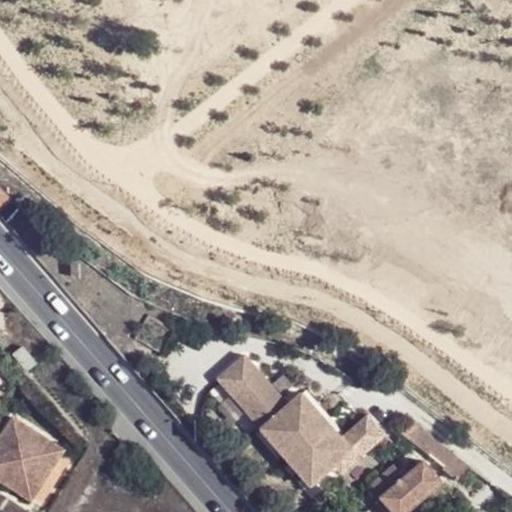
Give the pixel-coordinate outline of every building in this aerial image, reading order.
[(0,212),(13,199),(0,187),(0,212)] [(38,362),(22,344),(14,351),(29,369),(38,362)] [(244,358),(217,382),(312,487),(333,468),(352,452),(341,440),(302,396),(289,408),(244,358)] [(368,417),(341,440),(352,452),(333,468),(341,478),(386,438),(368,417)] [(10,418),(0,434),(0,471),(6,476),(2,483),(24,496),(39,471),(46,475),(61,449),(10,418)] [(459,479),(467,467),(409,423),(400,435),(459,479)] [(399,470),(381,485),(376,490),(382,497),(395,511),(409,511),(443,483),(424,460),(405,476),(399,470)] [(395,465),(377,479),(381,485),(399,470),(395,465)] [(46,475),(39,471),(24,496),(30,501),(46,475)] [(381,485),(377,479),(371,484),(376,490),(381,485)] [(395,511),(382,497),(376,503),(384,511),(395,511)]
